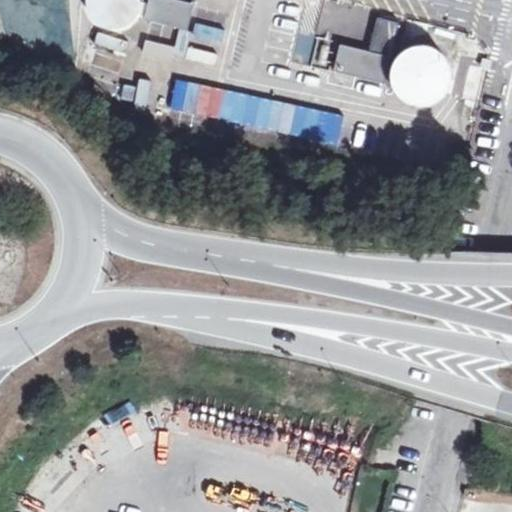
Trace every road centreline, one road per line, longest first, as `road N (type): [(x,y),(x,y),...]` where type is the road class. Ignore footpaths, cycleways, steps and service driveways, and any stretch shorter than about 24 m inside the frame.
road 1 (secondary): [(169,307),(511,406)]
road 2 (secondary): [(169,307),(304,319),(511,354)]
road 3 (unclassified): [(511,187),(427,511)]
road 4 (secondary): [(511,329),(252,262)]
road 5 (secondary): [(511,276),(252,262)]
road 6 (secondary): [(252,262),(141,242),(83,218)]
road 7 (unknown): [(68,511),(109,490),(208,511)]
road 8 (secondary): [(83,218),(57,166),(0,132)]
